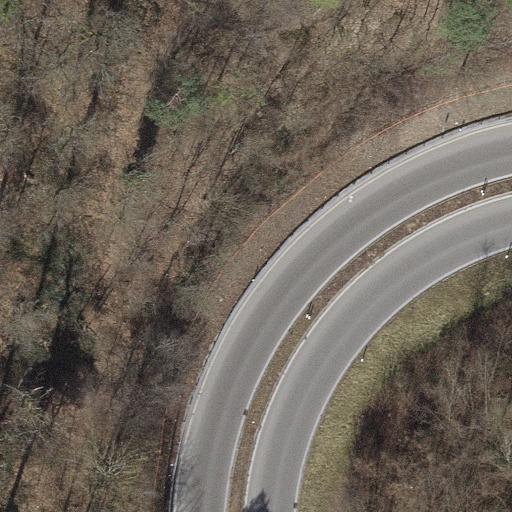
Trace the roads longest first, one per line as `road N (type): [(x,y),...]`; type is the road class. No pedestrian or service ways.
road 1 (motorway): [(511,148),(393,198),(305,268),(232,379),(210,437),(199,511)]
road 2 (primary): [(272,511),(300,400),(357,313),(427,255),(511,220)]
